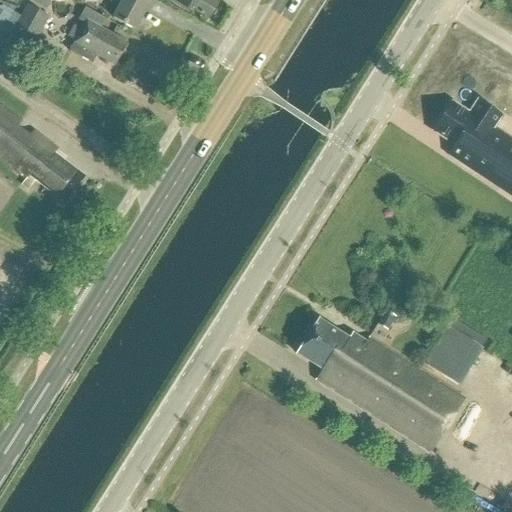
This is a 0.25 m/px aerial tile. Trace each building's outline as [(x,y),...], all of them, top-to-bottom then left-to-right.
[(110,0),(109,3),(118,8),(112,19),(135,32),(151,4),(143,0),(110,0)] [(169,0),(169,2),(190,15),(192,11),(209,21),(220,5),(214,1),(214,0),(169,0)] [(33,48),(50,18),(28,5),(10,36),(33,48)] [(78,20),(85,24),(87,21),(100,29),(105,20),(84,9),(78,20)] [(124,51),(128,44),(100,29),(87,21),(85,24),(81,30),(74,26),(68,37),(75,41),(71,49),(96,64),(100,56),(116,65),(121,57),(122,58),(126,52),(124,51)] [(20,66),(30,49),(10,38),(1,55),(20,66)] [(500,117),(477,102),(468,115),(451,104),(432,132),(453,146),(447,156),(499,190),(511,170),(511,141),(493,129),(500,117)] [(29,136),(18,128),(22,123),(0,106),(0,162),(26,183),(30,178),(64,205),(85,178),(55,155),(59,151),(33,131),(29,136)] [(388,332),(396,317),(385,311),(377,325),(388,332)] [(349,339),(318,320),(295,355),(321,372),(315,383),(429,456),(465,399),(369,338),(366,342),(352,333),(349,339)] [(274,331),(270,365),(286,367),(290,333),(274,331)] [(485,391),(472,423),(495,433),(508,401),(485,391)]
